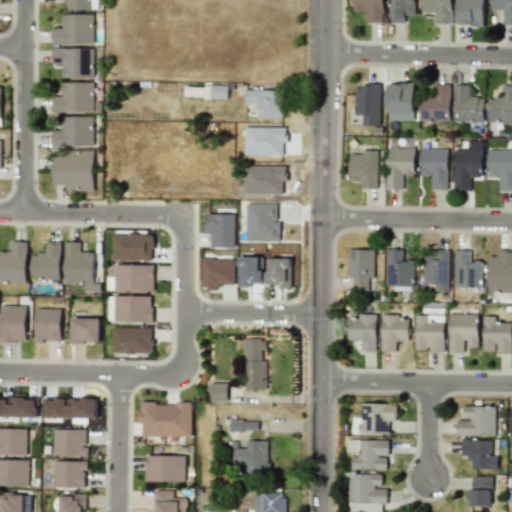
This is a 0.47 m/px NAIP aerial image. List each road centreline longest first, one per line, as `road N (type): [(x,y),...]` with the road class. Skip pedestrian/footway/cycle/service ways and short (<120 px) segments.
road 1 (tertiary): [(318,511),(324,0)]
road 2 (residential): [(324,52),(511,54),(341,218),(318,218)]
road 3 (residential): [(0,371),(175,369),(184,356),(179,219)]
road 4 (residential): [(23,0),(24,212)]
road 5 (residential): [(511,382),(318,380)]
road 6 (residential): [(179,219),(0,211)]
road 7 (residential): [(117,511),(119,374)]
road 8 (residential): [(184,311),(318,312)]
